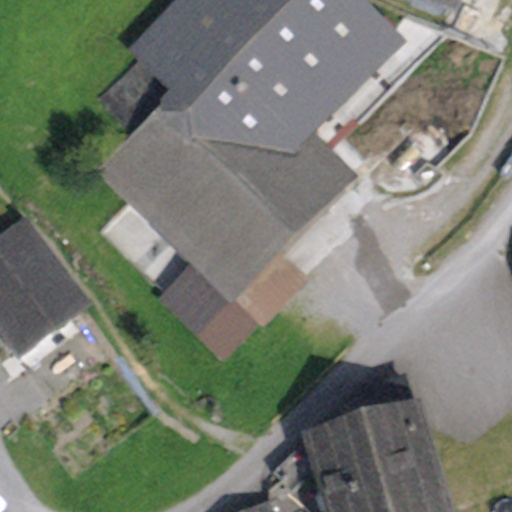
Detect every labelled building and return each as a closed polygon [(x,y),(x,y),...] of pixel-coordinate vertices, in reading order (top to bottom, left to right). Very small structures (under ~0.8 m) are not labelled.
[(394,0),(385,23),(436,44),(450,10),(425,0),(394,0)] [(425,0),(450,10),(453,0),(425,0)] [(269,259),(339,189),(208,60),(105,164),(212,269),(236,293),(269,259)] [(0,244),(0,336),(15,356),(85,304),(26,225),(0,244)] [(269,259),(236,293),(212,269),(197,285),(229,316),(244,301),(263,320),(297,286),(269,259)] [(221,324),(229,316),(197,285),(174,308),(206,339),(221,324)] [(364,395),(372,423),(312,440),(332,511),(440,511),(405,384),(364,395)]
